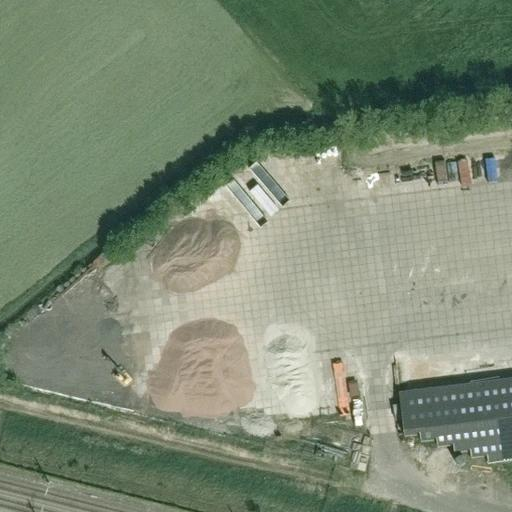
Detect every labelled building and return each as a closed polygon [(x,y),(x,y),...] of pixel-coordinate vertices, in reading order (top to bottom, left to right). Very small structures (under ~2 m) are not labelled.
[(431,135),(411,136),(412,160),(432,159),(431,135)] [(461,136),(434,136),(433,161),(461,161),(461,136)] [(378,138),(367,139),(368,161),(380,161),(378,138)] [(322,142),(325,166),(337,164),(333,141),(322,142)] [(454,454),(470,452),(470,460),(486,458),(487,465),(511,461),(511,380),(398,394),(403,438),(419,436),(420,443),(436,441),(437,449),(453,447),(454,454)] [(104,382),(99,408),(142,417),(147,390),(104,382)] [(332,416),(358,416),(359,402),(333,401),(332,416)]
